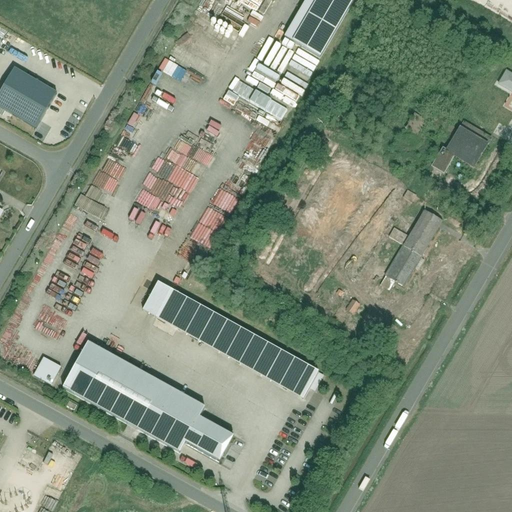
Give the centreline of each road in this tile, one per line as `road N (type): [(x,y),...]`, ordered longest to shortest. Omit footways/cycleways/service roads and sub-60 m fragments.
road 1 (residential): [(511,224),(344,511)]
road 2 (residential): [(0,385),(229,511)]
road 3 (residential): [(155,0),(55,168)]
